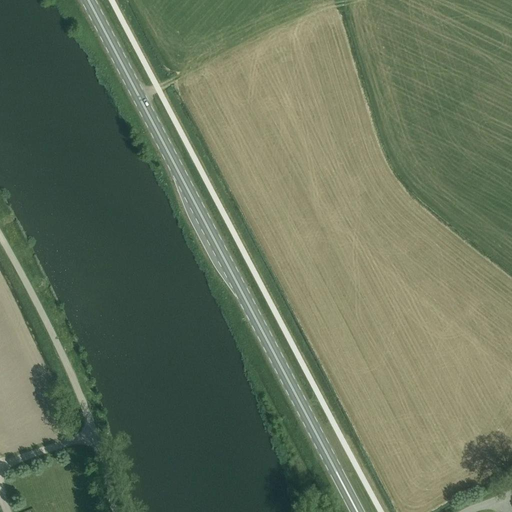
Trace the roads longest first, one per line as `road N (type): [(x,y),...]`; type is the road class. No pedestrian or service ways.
road 1 (secondary): [(356,511),(85,0)]
road 2 (unclassified): [(114,511),(78,392),(0,238)]
